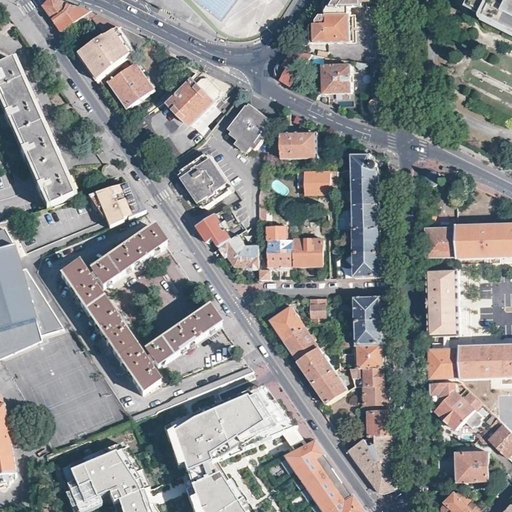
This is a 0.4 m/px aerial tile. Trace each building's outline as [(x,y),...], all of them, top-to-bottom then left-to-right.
[(63,33),(94,13),(54,0),(45,7),(49,13),(54,20),(60,28),(63,33)] [(331,0),(326,0),(326,17),(316,17),(315,26),(310,26),(307,30),(307,35),(311,35),(311,45),(352,43),(352,8),(364,7),(364,3),(363,0),(331,0)] [(511,0),(476,0),(472,8),(489,17),(488,19),(511,31),(511,0)] [(120,25),(94,13),(63,33),(67,38),(73,34),(71,32),(88,21),(90,23),(95,20),(108,38),(122,28),(123,27),(120,25)] [(140,35),(123,27),(122,28),(131,41),(140,35)] [(108,38),(91,49),(94,54),(96,56),(85,63),(86,65),(88,67),(90,68),(92,69),(97,65),(101,70),(96,73),(95,76),(96,78),(97,81),(98,83),(108,76),(124,64),(130,59),(153,42),(144,37),(140,35),(131,41),(122,28),(108,38)] [(94,54),(91,49),(80,56),(85,63),(96,56),(94,54)] [(0,102),(51,207),(77,194),(8,53),(0,55),(0,102)] [(159,71),(174,79),(182,62),(167,54),(167,53),(159,71)] [(284,66),(279,64),(275,70),(276,78),(276,79),(277,81),(278,82),(280,84),(281,82),(286,85),(293,89),(309,63),(309,62),(309,61),(300,56),(297,56),(294,60),(290,58),(284,66)] [(101,70),(97,65),(92,69),(90,68),(88,67),(86,65),(91,72),(97,81),(96,78),(95,76),(96,73),(101,70)] [(156,91),(137,65),(111,83),(130,110),(156,91)] [(386,82),(386,68),(374,66),(373,76),(374,102),(373,102),(371,104),(370,107),(370,108),(370,110),(370,113),(372,116),(373,116),(375,117),(377,118),(381,118),(385,115),(386,114),(387,110),(387,95),(386,82)] [(354,95),(353,67),(339,67),(333,67),(325,68),(326,95),(354,95)] [(246,92),(206,72),(172,104),(195,127),(218,104),(229,113),(246,92)] [(98,83),(101,86),(110,80),(108,76),(98,83)] [(273,125),(249,107),(231,131),(243,140),(240,144),(252,153),(255,149),(259,152),(269,138),(267,136),(270,132),(269,131),(273,125)] [(285,138),(285,147),(285,158),(321,158),(320,133),(285,133),(285,138)] [(280,138),(276,147),(285,147),(285,138),(280,138)] [(231,191),(208,155),(183,172),(189,181),(195,191),(202,202),(207,208),(231,191)] [(379,169),(378,165),(378,164),(377,164),(373,163),(372,155),(354,156),(354,172),(352,172),(350,171),(342,171),(341,172),(337,172),(337,182),(343,182),(354,181),(382,181),(382,168),(379,169)] [(122,176),(115,166),(114,166),(111,165),(108,164),(106,164),(105,165),(103,166),(103,168),(102,169),(103,171),(103,172),(108,178),(122,176)] [(332,192),(332,170),(307,171),(308,195),(332,194),(332,192)] [(427,180),(427,182),(427,184),(429,185),(431,187),(433,188),(436,187),(438,186),(440,184),(441,181),(440,177),(439,176),(438,174),(435,173),(433,173),(430,174),(429,175),(427,177),(427,180)] [(354,181),(354,206),(382,206),(382,181),(354,181)] [(140,217),(128,185),(92,196),(99,214),(102,213),(105,222),(109,230),(140,217)] [(138,202),(128,185),(140,217),(145,214),(142,208),(138,202)] [(261,197),(269,202),(274,196),(263,186),(261,194),(261,197)] [(105,222),(102,213),(99,214),(92,196),(88,197),(103,222),(105,222)] [(267,204),(269,202),(261,197),(260,202),(260,217),(260,222),(266,222),(266,208),(267,204)] [(241,232),(248,227),(240,221),(237,217),(228,204),(197,226),(206,239),(215,252),(222,247),(241,232)] [(354,206),(355,231),(383,231),(382,206),(354,206)] [(256,233),(260,233),(260,222),(260,217),(251,224),(256,230),(256,233)] [(430,260),(431,260),(460,259),(463,260),(484,260),(511,259),(511,225),(460,226),(460,230),(429,231),(430,260)] [(155,226),(154,227),(103,262),(91,271),(92,273),(88,276),(80,264),(61,276),(88,314),(103,337),(95,342),(117,374),(125,369),(143,395),(169,377),(162,366),(222,324),(217,317),(209,306),(146,350),(151,357),(146,361),(94,284),(98,282),(103,289),(108,286),(167,245),(160,234),(155,226)] [(269,267),(296,267),(296,239),(288,239),(288,226),(269,226),(269,267)] [(8,229),(0,231),(0,360),(3,359),(42,341),(40,334),(45,332),(48,336),(63,329),(27,271),(23,273),(16,248),(14,248),(8,229)] [(355,231),(338,232),(338,236),(355,236),(355,255),(383,254),(383,231),(355,231)] [(250,243),(241,232),(222,247),(227,255),(229,253),(237,264),(250,243)] [(296,239),(296,267),(324,266),(323,239),(296,239)] [(250,267),(261,267),(261,247),(250,243),(237,264),(251,264),(250,267)] [(383,254),(355,255),(356,278),(384,277),(383,254)] [(261,279),(273,279),(272,269),(261,269),(261,279)] [(348,269),(338,269),(338,278),(348,278),(348,269)] [(432,338),(433,338),(462,338),(460,274),(431,274),(432,338)] [(381,297),(356,298),(356,301),(357,321),(394,320),(393,311),(393,306),(393,303),(391,301),(390,300),(389,299),(386,298),(381,297)] [(319,298),(312,298),(312,312),(312,322),(327,321),(327,298),(319,298)] [(272,322),(285,341),(306,326),(293,308),(272,322)] [(394,330),(394,320),(357,321),(357,341),(339,341),(339,346),(359,346),(385,345),(384,331),(394,331),(394,330)] [(306,326),(285,341),(300,362),(321,348),(306,326)] [(331,346),(329,342),(321,348),(300,362),(314,383),(339,366),(339,363),(339,362),(333,366),(324,351),(331,346)] [(359,346),(360,368),(385,368),(385,345),(359,346)] [(432,355),(433,381),(457,381),(462,381),(462,382),(490,382),(511,381),(511,348),(462,349),(462,352),(433,352),(432,353),(432,355)] [(314,383),(329,405),(353,388),(353,387),(350,381),(346,384),(337,371),(341,369),(339,366),(314,383)] [(386,386),(385,368),(360,368),(352,368),(353,386),(366,386),(386,386)] [(366,386),(366,405),(386,405),(395,404),(395,394),(386,394),(386,386),(366,386)] [(433,400),(433,412),(439,412),(450,412),(461,397),(465,399),(468,395),(458,386),(433,386),(433,400)] [(242,511),(213,464),(298,428),(280,403),(276,405),(263,387),(171,424),(189,473),(192,472),(198,486),(188,491),(194,511),(242,511)] [(450,412),(439,412),(459,431),(467,423),(468,424),(469,424),(476,430),(477,429),(478,429),(479,429),(481,429),(483,427),(485,425),(485,423),(485,422),(485,421),(485,420),(486,418),(478,410),(481,407),(468,395),(465,399),(461,397),(450,412)] [(0,489),(9,488),(9,485),(12,484),(14,480),(18,480),(15,451),(15,450),(18,450),(19,449),(22,448),(24,444),(25,441),(25,439),(24,437),(23,434),(21,432),(19,431),(16,430),(7,430),(5,409),(4,407),(4,404),(2,399),(0,397),(0,396),(0,489)] [(502,396),(490,406),(499,416),(510,406),(502,396)] [(371,412),(372,435),(373,436),(396,435),(395,419),(395,404),(386,405),(386,411),(371,412)] [(498,433),(490,441),(510,458),(511,455),(511,433),(499,423),(493,429),(498,433)] [(369,443),(366,439),(350,451),(367,475),(380,494),(389,491),(397,488),(396,459),(396,435),(373,436),(373,440),(369,443)] [(362,511),(315,443),(284,458),(321,511),(362,511)] [(150,511),(149,506),(145,507),(141,493),(144,492),(140,482),(127,461),(122,462),(116,448),(68,468),(75,482),(68,484),(78,507),(109,494),(113,506),(116,505),(118,511),(150,511)] [(490,452),(462,454),(459,454),(460,482),(461,483),(491,482),(490,452)] [(480,511),(484,508),(475,499),(469,505),(458,494),(447,505),(448,507),(446,509),(445,511),(480,511)]
